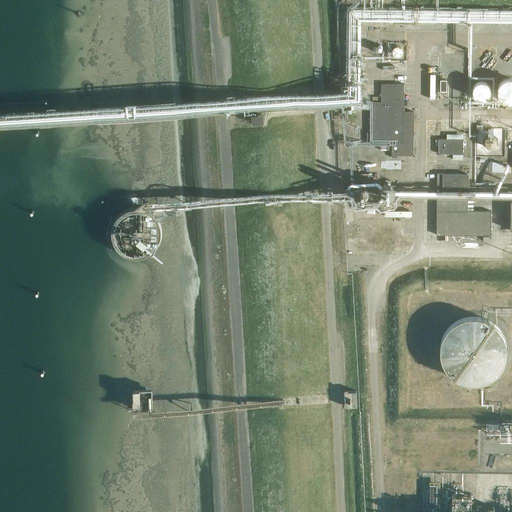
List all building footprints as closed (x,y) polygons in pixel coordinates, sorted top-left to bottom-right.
[(511,78),(509,77),(505,78),(502,79),(501,80),(499,82),(498,84),(497,86),(497,89),(497,91),(498,94),(500,97),(502,99),(504,100),(508,101),(510,101),(511,100),(511,78)] [(489,92),(490,89),(489,85),(487,82),(484,80),(480,80),(479,80),(477,80),(474,82),(472,85),(471,89),(472,92),(474,95),(476,97),(477,98),(480,98),(483,98),(484,97),(487,95),(489,92)] [(380,83),(380,101),(369,101),(369,143),(380,143),(380,150),(391,150),(391,158),(396,158),(396,155),(412,156),(413,112),(403,111),(403,84),(390,84),(380,83)] [(261,102),(260,115),(271,116),(272,102),(261,102)] [(496,146),(496,144),(496,141),(495,140),(493,138),(491,138),(488,138),(486,139),(485,141),(484,144),(485,146),(486,148),(487,149),(490,150),(492,150),(495,148),(496,146)] [(467,174),(436,174),(436,235),(490,235),(490,211),(466,211),(467,174)] [(160,237),(161,231),(161,227),(159,221),(157,217),(153,213),(149,209),(145,207),(140,205),(134,204),(129,205),(125,206),(120,208),(116,212),(112,215),(109,221),(107,226),(107,231),(107,237),(109,241),(111,246),(114,250),(117,253),(122,256),(127,258),(133,258),(139,258),(144,257),(149,254),(153,250),(157,246),(159,242),(160,237)] [(506,356),(507,349),(506,343),(504,336),(501,330),(497,325),(492,320),(486,317),(480,315),(473,314),(467,314),(460,315),(454,318),(448,323),(443,328),(441,331),(439,334),(437,341),(436,348),(437,355),(438,361),(442,367),(446,373),(451,378),(457,381),(462,383),(467,384),(471,384),(477,384),(481,383),(485,381),(491,378),(496,374),(501,368),(504,363),(506,356)] [(488,449),(499,449),(499,436),(488,437),(488,449)]
